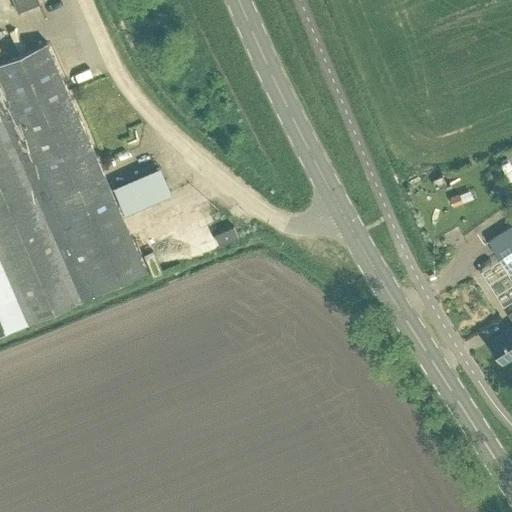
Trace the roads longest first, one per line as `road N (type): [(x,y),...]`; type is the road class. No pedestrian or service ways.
road 1 (unclassified): [(83,0),(130,90),(187,151),(272,217),(343,221)]
road 2 (primary): [(511,486),(343,221)]
road 3 (primary): [(343,221),(241,0)]
